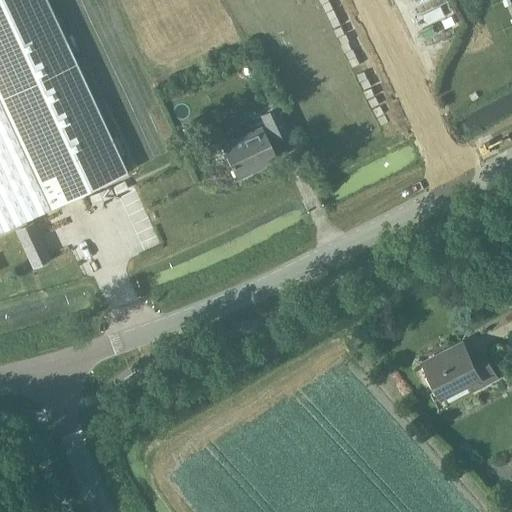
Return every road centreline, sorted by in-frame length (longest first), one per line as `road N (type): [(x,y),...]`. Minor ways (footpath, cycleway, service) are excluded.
road 1 (tertiary): [(47,370),(302,268),(511,159)]
road 2 (unclassified): [(102,511),(47,370)]
